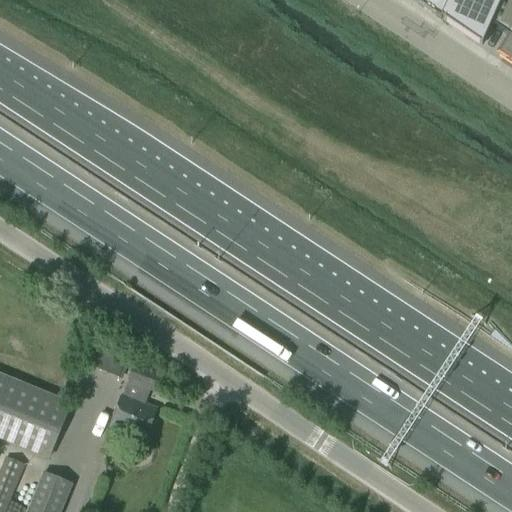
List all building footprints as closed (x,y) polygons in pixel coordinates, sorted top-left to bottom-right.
[(443,23),(481,48),(502,0),(408,0),(441,21),(441,20),(444,22),(443,23)] [(511,0),(502,0),(491,27),(510,38),(497,58),(511,67),(511,0)] [(131,365),(125,382),(155,394),(162,377),(131,365)] [(0,377),(0,439),(51,460),(72,406),(0,377)] [(120,396),(107,430),(141,444),(154,410),(120,396)] [(4,458),(0,467),(0,511),(3,511),(24,466),(4,458)] [(43,475),(27,511),(63,511),(73,488),(43,475)]
